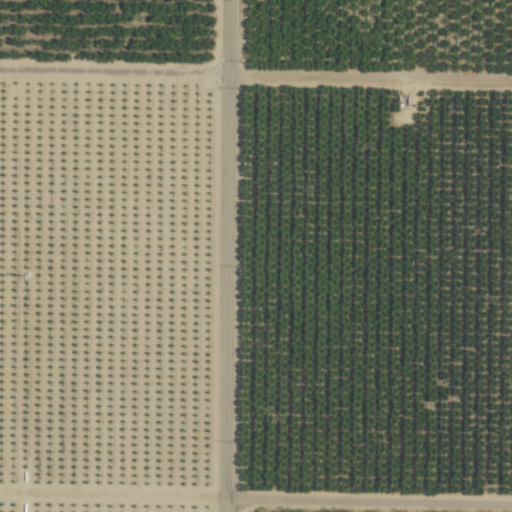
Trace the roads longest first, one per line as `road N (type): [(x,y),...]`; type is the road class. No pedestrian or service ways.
road 1 (tertiary): [(230,0),(222,511)]
road 2 (residential): [(0,76),(229,77)]
